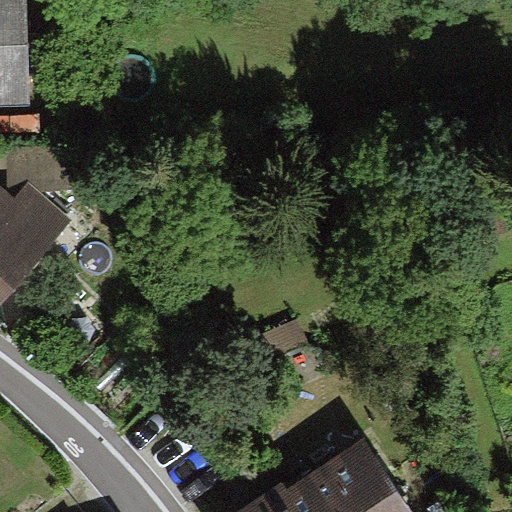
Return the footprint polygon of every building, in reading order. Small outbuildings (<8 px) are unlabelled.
[(0,0),(0,94),(32,93),(28,0),(0,0)] [(110,139),(0,137),(0,173),(16,188),(29,175),(41,186),(111,182),(110,139)] [(0,292),(72,214),(41,186),(29,175),(16,188),(0,173),(0,292)] [(464,231),(507,227),(505,200),(461,204),(464,231)] [(305,352),(287,318),(227,351),(245,384),(305,352)] [(282,466),(213,511),(426,511),(366,422),(288,475),(282,466)]
